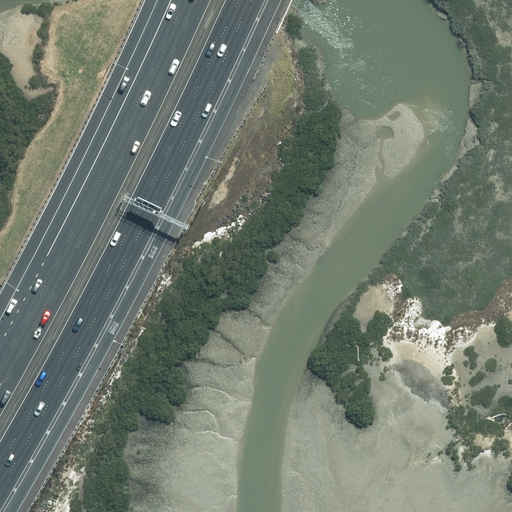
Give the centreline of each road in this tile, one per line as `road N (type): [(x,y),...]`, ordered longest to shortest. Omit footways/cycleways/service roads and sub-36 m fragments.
road 1 (motorway): [(238,0),(139,209),(0,463)]
road 2 (motorway): [(0,393),(197,0)]
